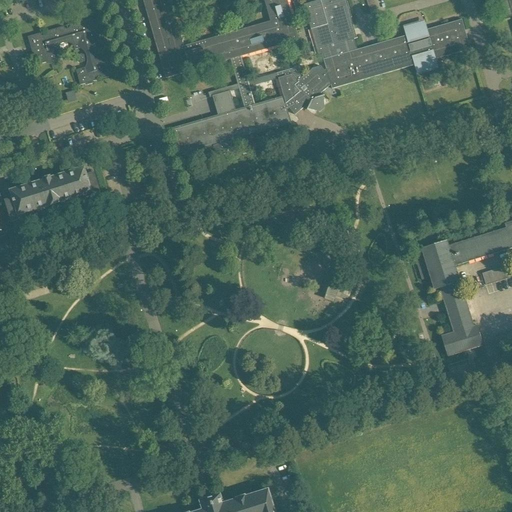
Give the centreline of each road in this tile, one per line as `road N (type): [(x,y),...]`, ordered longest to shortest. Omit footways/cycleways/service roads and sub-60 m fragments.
road 1 (residential): [(178,214),(500,122)]
road 2 (residential): [(198,461),(511,364)]
road 3 (residential): [(198,461),(124,230)]
road 4 (unknown): [(350,0),(360,32),(465,2)]
road 5 (residential): [(0,271),(124,230)]
road 6 (residential): [(500,122),(464,0)]
road 7 (residential): [(178,214),(145,96)]
